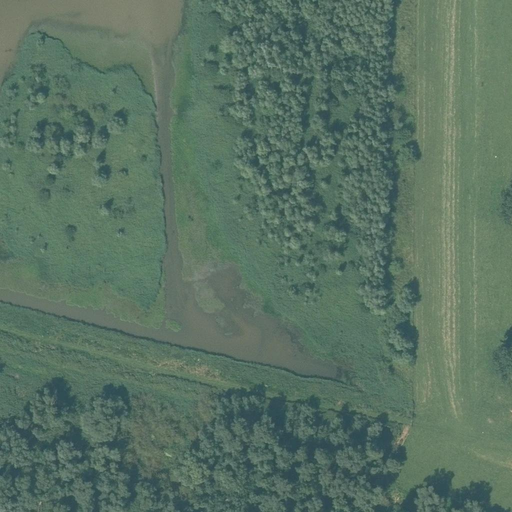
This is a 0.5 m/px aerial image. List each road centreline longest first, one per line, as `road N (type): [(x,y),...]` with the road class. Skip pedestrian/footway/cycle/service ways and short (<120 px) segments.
road 1 (track): [(0,329),(511,448)]
road 2 (track): [(472,442),(467,0)]
road 3 (track): [(421,0),(437,346),(454,438)]
